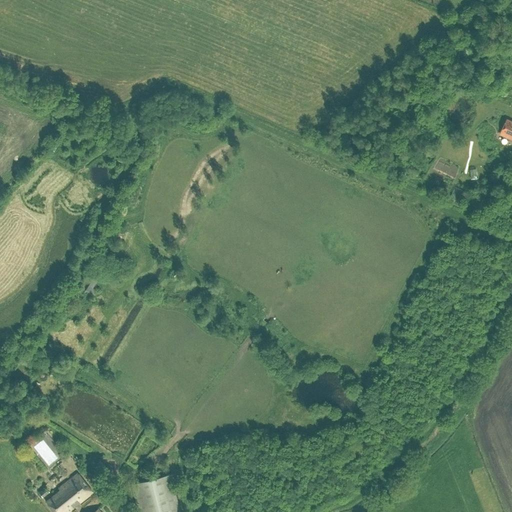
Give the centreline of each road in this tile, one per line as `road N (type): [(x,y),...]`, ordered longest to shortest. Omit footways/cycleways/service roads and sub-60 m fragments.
road 1 (track): [(511,320),(455,420),(426,451),(392,479),(319,511)]
road 2 (track): [(163,449),(255,334)]
